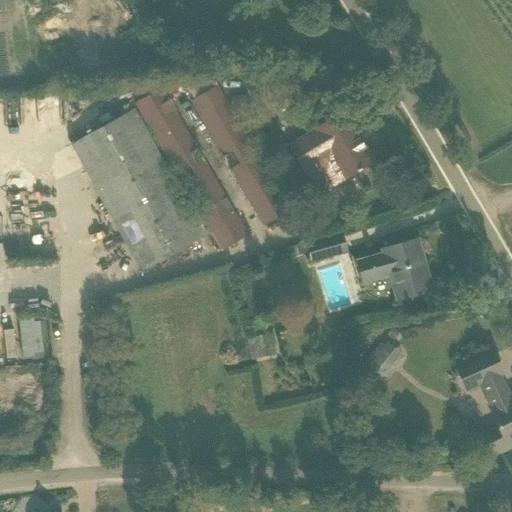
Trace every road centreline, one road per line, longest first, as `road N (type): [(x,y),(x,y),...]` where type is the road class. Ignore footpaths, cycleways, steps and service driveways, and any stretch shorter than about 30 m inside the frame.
road 1 (unclassified): [(0,483),(144,471),(511,485)]
road 2 (unclassified): [(511,275),(347,0)]
